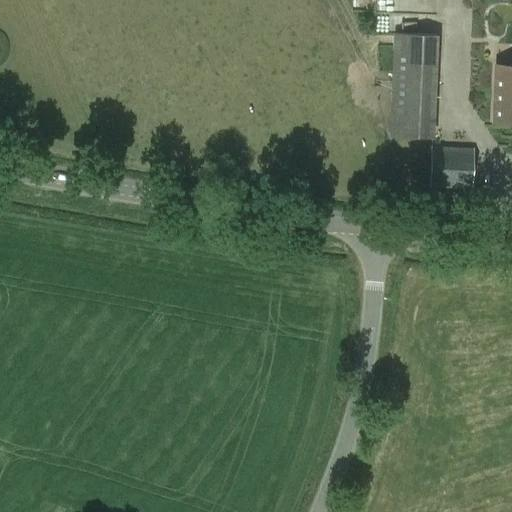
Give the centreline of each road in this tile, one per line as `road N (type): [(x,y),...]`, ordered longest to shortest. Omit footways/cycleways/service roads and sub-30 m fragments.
road 1 (tertiary): [(384,225),(245,211),(0,167)]
road 2 (unclassified): [(317,511),(365,370),(384,225)]
road 3 (tertiary): [(511,229),(384,225)]
